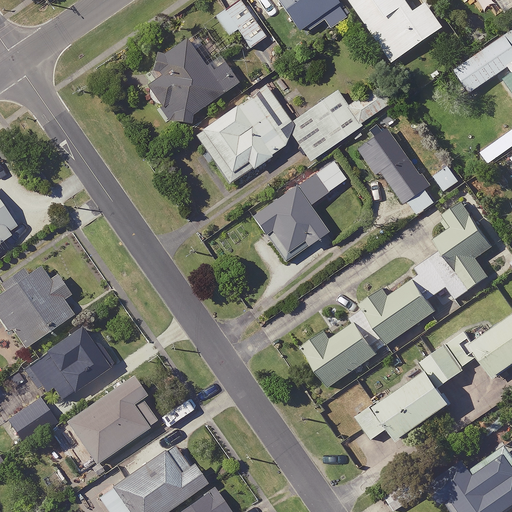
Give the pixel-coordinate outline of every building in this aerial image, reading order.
[(339,4),(336,0),(277,0),(299,32),(339,4)] [(350,0),(394,64),(446,28),(429,4),(416,13),(407,0),(350,0)] [(511,0),(497,0),(507,13),(511,9),(511,0)] [(267,37),(240,1),(217,18),(230,36),(237,30),(251,49),(267,37)] [(511,30),(500,39),(455,70),(472,94),(511,65),(511,74),(505,80),(511,89),(511,30)] [(163,104),(179,126),(238,83),(224,65),(211,74),(187,41),(155,65),(164,78),(150,88),(149,89),(149,91),(148,93),(148,94),(148,96),(148,98),(149,100),(150,101),(151,103),(153,104),(154,105),(156,105),(158,105),(160,105),(161,105),(163,104)] [(267,88),(197,136),(230,185),(289,145),(286,140),(293,136),(311,162),(392,107),(378,86),(347,107),(337,92),(291,123),(267,88)] [(511,148),(511,132),(483,153),(490,164),(511,148)] [(419,215),(435,203),(426,191),(431,188),(391,133),(365,152),(404,204),(409,200),(419,215)] [(463,186),(450,166),(435,176),(448,196),(463,186)] [(328,194),(315,175),(254,217),(286,263),(328,234),(309,207),(328,194)] [(0,252),(0,244),(12,236),(9,232),(19,225),(0,198),(0,252)] [(493,247),(463,204),(442,219),(450,231),(436,241),(443,251),(416,269),(421,276),(392,297),(387,289),(349,315),(355,324),(334,338),(329,330),(303,348),(329,386),(436,312),(428,301),(448,287),(457,300),(489,278),(476,259),(493,247)] [(1,280),(8,290),(0,295),(0,318),(8,330),(11,328),(26,349),(73,316),(62,300),(71,293),(59,277),(50,283),(39,268),(27,277),(19,267),(1,280)] [(511,367),(511,317),(474,343),(467,332),(421,363),(427,372),(358,418),(373,440),(390,429),(399,441),(453,405),(441,388),(465,372),(462,369),(480,357),(496,379),(511,367)] [(26,369),(42,390),(45,387),(58,406),(116,364),(103,346),(99,349),(84,327),(26,369)] [(162,420),(133,379),(68,424),(97,465),(162,420)] [(57,422),(40,399),(10,422),(26,445),(57,422)] [(503,511),(511,506),(511,461),(499,443),(448,478),(431,489),(443,506),(446,505),(450,511),(503,511)] [(166,511),(205,486),(177,444),(99,497),(109,511),(166,511)] [(225,511),(211,491),(179,511),(225,511)]
